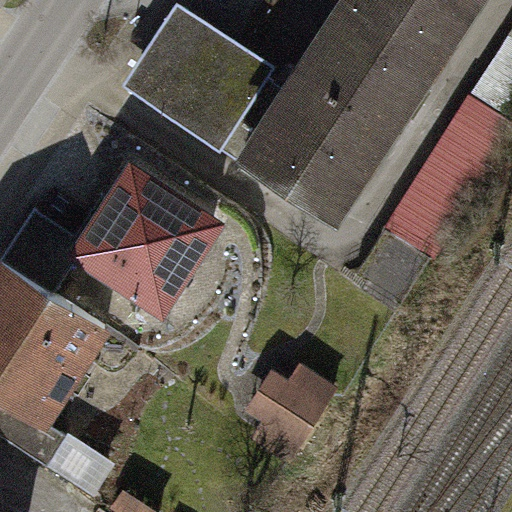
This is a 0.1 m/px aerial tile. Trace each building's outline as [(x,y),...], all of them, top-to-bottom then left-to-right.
[(511,0),(374,0),(278,147),(388,219),(511,29),(511,0)] [(290,64),(186,4),(136,90),(241,150),(290,64)] [(511,114),(475,93),(371,271),(415,296),(511,128),(511,114)] [(80,238),(37,209),(0,263),(0,397),(46,429),(112,333),(54,294),(76,263),(165,324),(231,227),(134,160),(80,238)] [(338,399),(279,365),(253,410),(312,444),(338,399)] [(72,432),(54,464),(102,491),(120,459),(72,432)] [(33,511),(0,491),(0,511),(33,511)]
